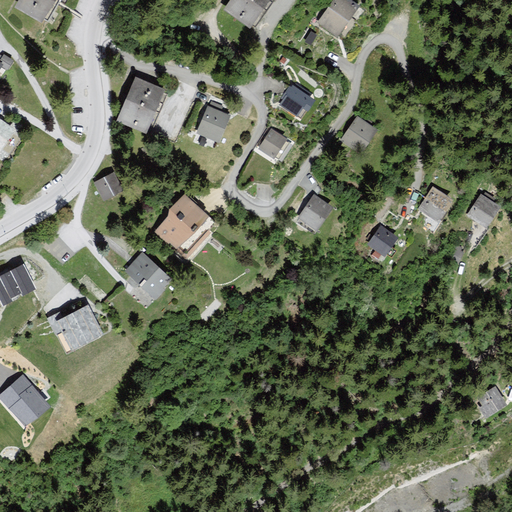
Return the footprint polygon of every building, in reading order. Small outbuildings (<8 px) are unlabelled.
[(24,0),(21,7),(51,22),(63,0),(24,0)] [(235,0),(235,1),(227,10),(255,28),(274,0),(235,0)] [(354,0),(336,0),(321,22),(345,38),(364,5),(354,0)] [(139,77),(120,122),(151,133),(170,89),(139,77)] [(296,85),(282,106),(302,117),(310,110),(315,112),(323,100),(315,96),(315,94),(296,85)] [(212,106),(199,134),(224,144),(231,130),(234,115),(224,111),(226,106),(213,102),(212,106)] [(361,117),(342,141),(365,154),(383,130),(361,117)] [(0,118),(0,147),(5,150),(20,130),(0,118)] [(275,128),(263,150),(280,158),(293,139),(275,128)] [(97,184),(108,201),(131,190),(119,173),(97,184)] [(439,187),(423,210),(447,225),(463,201),(439,187)] [(318,195),(302,218),(324,232),(339,208),(318,195)] [(487,195),(473,216),(496,230),(511,207),(487,195)] [(173,218),(158,233),(183,256),(188,252),(221,223),(193,197),(181,203),(175,210),(173,218)] [(385,227),(371,246),(392,257),(405,237),(385,227)] [(146,253),(129,273),(162,302),(176,282),(146,253)] [(39,291),(27,268),(0,281),(0,299),(5,308),(39,291)] [(82,302),(49,319),(69,358),(110,336),(94,306),(87,310),(82,302)] [(51,406),(32,380),(18,389),(13,385),(1,398),(28,426),(51,406)] [(495,385),(473,398),(485,419),(508,404),(495,385)]
